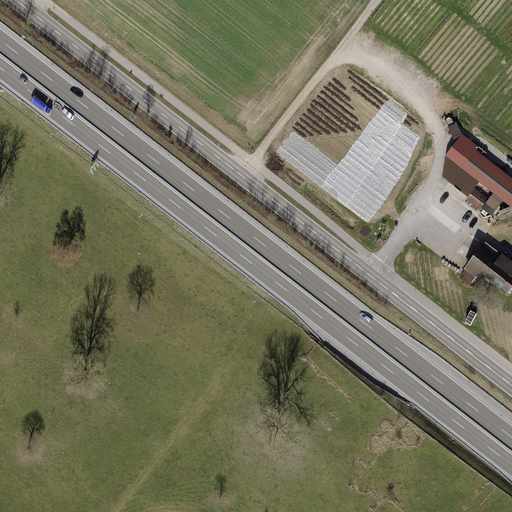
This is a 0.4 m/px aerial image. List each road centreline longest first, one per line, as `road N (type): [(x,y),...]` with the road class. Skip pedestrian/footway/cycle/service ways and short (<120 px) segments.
road 1 (motorway): [(0,68),(511,466)]
road 2 (motorway): [(511,436),(0,39)]
road 3 (primary): [(15,0),(511,385)]
road 4 (track): [(377,0),(243,176)]
road 5 (track): [(113,511),(202,400)]
